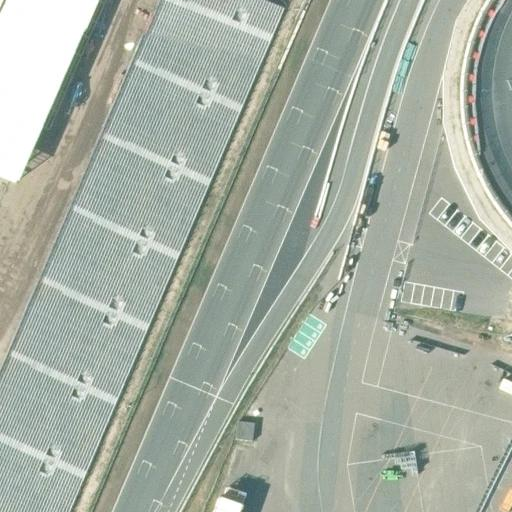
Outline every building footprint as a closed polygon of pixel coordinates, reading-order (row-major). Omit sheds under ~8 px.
[(138,0),(0,388),(0,511),(65,511),(92,439),(78,434),(58,407),(75,413),(77,407),(93,429),(89,432),(101,436),(147,306),(145,303),(114,326),(119,309),(92,272),(110,222),(122,239),(128,235),(109,210),(130,152),(135,149),(155,91),(170,103),(173,95),(192,110),(200,113),(226,149),(279,0),(138,0)] [(185,183),(193,193),(211,178),(193,156),(191,157),(184,149),(179,153),(187,162),(174,172),(171,168),(167,171),(180,187),(185,183)] [(441,349),(439,362),(460,365),(462,352),(441,349)] [(499,402),(511,380),(479,362),(467,384),(499,402)] [(343,446),(354,423),(347,419),(336,442),(343,446)] [(235,436),(235,440),(252,442),(254,424),(237,422),(235,436)] [(435,453),(410,511),(466,511),(483,472),(435,453)] [(209,511),(235,511),(251,467),(227,460),(209,511)]
